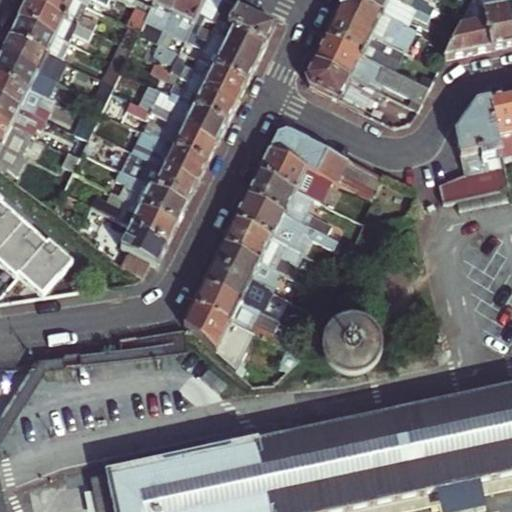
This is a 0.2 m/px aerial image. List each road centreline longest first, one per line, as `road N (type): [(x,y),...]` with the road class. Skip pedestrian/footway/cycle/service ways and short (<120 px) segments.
road 1 (residential): [(0,332),(133,312),(165,297),(268,101)]
road 2 (residential): [(511,75),(471,85),(428,143),(394,155),(268,101)]
